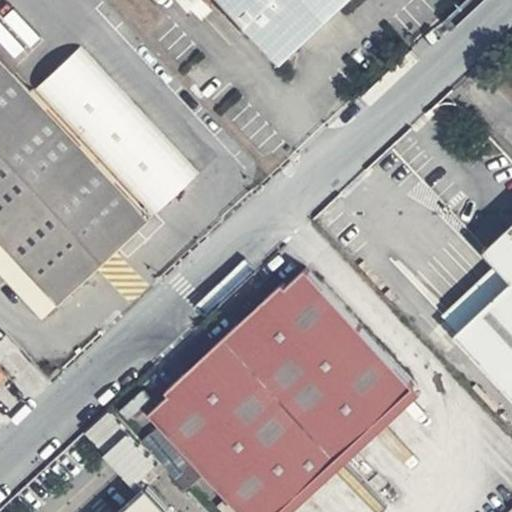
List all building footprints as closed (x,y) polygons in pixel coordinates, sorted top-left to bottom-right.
[(178,0),(188,10),(193,7),(204,20),(215,10),(208,0),(222,0),(282,63),(349,0),(178,0)] [(32,87),(0,51),(0,271),(43,319),(202,172),(79,47),(32,87)] [(511,225),(495,241),(487,248),(496,263),(489,270),(449,308),(442,315),(511,390),(511,225)] [(172,395),(155,409),(244,511),(293,511),(421,394),(415,387),(418,384),(308,268),(290,285),(287,282),(167,390),(172,395)] [(178,511),(152,484),(122,511),(178,511)]
